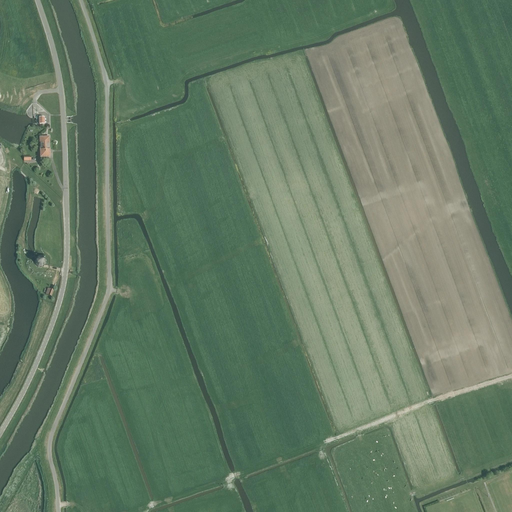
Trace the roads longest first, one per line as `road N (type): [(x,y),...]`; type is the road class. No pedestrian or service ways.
road 1 (unclassified): [(58,511),(50,439),(110,287),(107,87),(80,0)]
road 2 (track): [(511,376),(133,510),(58,504)]
road 3 (tertiary): [(0,434),(60,303),(67,260),(61,89),(37,0)]
